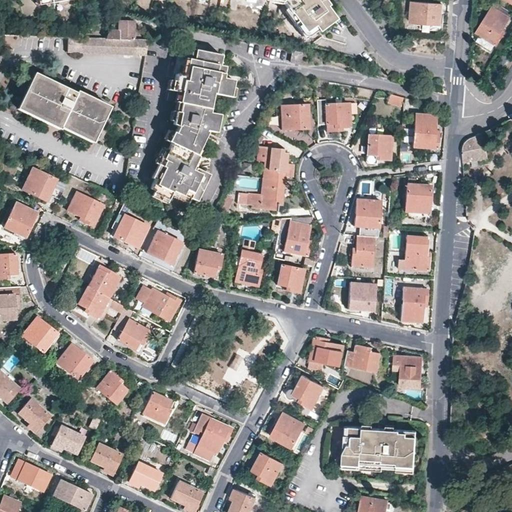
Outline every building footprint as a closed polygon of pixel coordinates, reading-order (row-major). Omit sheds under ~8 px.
[(278,0),(278,3),(281,4),(302,34),(311,27),(315,33),(333,20),(324,8),(326,6),(321,0),(319,0),(319,1),(318,0),(278,0)] [(442,4),(412,2),(410,23),(440,25),(441,15),(442,4)] [(484,20),(477,32),(497,45),(502,37),(499,35),(510,18),(493,7),(484,20)] [(120,24),(111,24),(108,32),(106,38),(134,40),(134,21),(120,20),(120,24)] [(66,51),(145,57),(148,42),(134,40),(106,38),(67,36),(66,51)] [(206,113),(210,95),(232,98),(234,88),(230,87),(231,80),(221,79),(224,67),(220,66),(222,56),(178,47),(172,74),(175,74),(174,81),(168,80),(166,90),(168,91),(166,101),(176,103),(174,112),(171,112),(169,121),(172,122),(171,126),(178,128),(176,132),(170,132),(165,142),(170,144),(166,151),(162,149),(155,165),(159,167),(153,179),(155,180),(150,190),(155,193),(152,198),(167,204),(171,196),(188,204),(191,199),(197,202),(209,177),(196,170),(194,174),(191,173),(197,160),(195,158),(207,134),(215,134),(217,125),(218,116),(206,113)] [(296,52),(287,51),(285,61),(293,63),(296,52)] [(77,97),(36,77),(19,111),(60,131),(61,130),(93,146),(110,111),(78,95),(77,97)] [(404,99),(391,95),(389,105),(402,108),(404,99)] [(335,125),(335,128),(350,128),(349,104),(326,104),(326,125),(335,125)] [(308,105),(281,106),(281,131),(307,130),(308,129),(308,105)] [(435,116),(415,115),(413,147),(437,149),(437,139),(438,132),(434,132),(435,116)] [(463,162),(486,158),(484,133),(469,139),(465,142),(462,146),(462,151),(463,162)] [(376,163),(376,160),(389,161),(391,137),(367,135),(364,163),(366,163),(375,164),(376,163)] [(264,179),(284,181),(284,177),(286,165),(287,156),(283,156),(284,150),(260,147),(258,160),(266,161),(264,179)] [(22,191),(46,204),(50,197),(59,202),(66,188),(33,170),(22,191)] [(277,211),(277,205),(281,206),(284,181),(264,179),(262,196),(246,194),(245,204),(252,205),(252,208),(277,211)] [(430,187),(406,185),(404,212),(428,214),(429,199),(430,187)] [(237,203),(244,204),(246,193),(238,192),(237,203)] [(79,222),(92,228),(103,207),(76,193),(66,212),(81,219),(79,222)] [(224,194),(219,207),(227,211),(232,198),(224,194)] [(353,227),(379,229),(380,202),(355,201),(353,227)] [(15,204),(3,228),(24,239),(28,231),(36,215),(15,204)] [(114,239),(137,250),(148,229),(124,217),(114,239)] [(291,219),(284,252),(307,257),(309,246),(306,246),(312,218),(291,219)] [(147,254),(171,266),(182,245),(161,235),(166,225),(158,221),(153,231),(158,233),(147,254)] [(404,267),(428,268),(429,259),(429,252),(426,252),(427,236),(406,235),(405,256),(404,267)] [(353,250),(351,266),(372,268),(374,237),(357,236),(355,250),(353,250)] [(256,242),(244,239),(241,251),(253,253),(256,242)] [(282,260),(283,256),(280,256),(282,250),(276,249),(274,258),(282,260)] [(221,256),(199,251),(194,273),(212,278),(214,270),(218,270),(221,256)] [(258,270),(261,255),(241,251),(235,282),(257,287),(261,271),(258,270)] [(16,256),(0,256),(0,280),(8,280),(8,277),(17,277),(16,256)] [(304,271),(282,266),(277,285),(286,287),(285,291),(299,294),(304,271)] [(96,271),(87,288),(108,298),(118,279),(105,271),(103,275),(96,271)] [(375,285),(350,283),(348,310),(373,312),(375,285)] [(167,321),(179,301),(166,294),(165,297),(152,290),(150,291),(143,287),(134,303),(167,321)] [(108,298),(87,288),(78,305),(85,309),(84,312),(96,319),(99,315),(108,298)] [(427,289),(403,288),(401,321),(408,322),(421,322),(423,305),(426,305),(426,297),(427,289)] [(0,321),(15,321),(15,311),(18,310),(17,297),(19,297),(19,289),(0,289),(0,321)] [(114,302),(108,298),(99,315),(96,319),(96,320),(103,323),(110,308),(114,302)] [(110,308),(121,314),(124,307),(114,302),(110,308)] [(129,310),(124,307),(121,314),(120,315),(122,316),(117,324),(124,329),(117,340),(134,350),(139,343),(142,345),(149,332),(128,320),(129,320),(125,317),(129,310)] [(22,337),(43,353),(58,334),(50,328),(37,318),(22,337)] [(328,338),(315,336),(308,368),(321,371),(323,363),(339,366),(343,345),(328,342),(328,338)] [(57,364),(78,380),(92,361),(82,353),(72,345),(57,364)] [(376,371),(380,353),(370,352),(371,347),(356,345),(355,351),(348,350),(344,365),(376,371)] [(408,356),(394,355),(393,370),(400,370),(399,387),(420,389),(421,374),(422,358),(421,357),(408,356)] [(0,397),(6,403),(18,389),(0,372),(0,397)] [(116,404),(127,390),(119,384),(122,381),(110,372),(97,389),(116,404)] [(323,386),(302,375),(292,394),(300,398),(299,401),(312,408),(323,386)] [(143,414),(165,424),(171,411),(168,409),(171,401),(153,393),(143,414)] [(50,416),(31,399),(18,414),(29,423),(28,425),(36,432),(50,416)] [(304,423),(282,412),(270,436),(291,447),(304,423)] [(194,453),(209,461),(213,453),(216,454),(222,442),(225,443),(231,429),(210,419),(210,418),(202,414),(193,433),(197,434),(199,431),(203,433),(194,453)] [(92,417),(89,427),(96,430),(99,420),(92,417)] [(385,428),(377,427),(344,425),(341,464),(381,467),(392,468),(412,469),(413,452),(415,430),(385,428)] [(84,437),(61,426),(52,445),(62,450),(63,448),(76,454),(84,437)] [(177,436),(165,431),(162,438),(173,444),(177,436)] [(460,443),(468,448),(470,444),(464,437),(460,443)] [(103,469),(113,474),(122,455),(98,444),(90,461),(104,467),(103,469)] [(282,463),(261,452),(252,470),(259,474),(258,477),(271,484),(282,463)] [(26,484),(43,491),(50,475),(25,463),(24,465),(18,462),(12,474),(19,477),(18,480),(26,484)] [(128,481),(139,486),(140,484),(153,491),(161,474),(137,462),(128,481)] [(77,510),(80,511),(83,511),(91,496),(84,493),(85,491),(60,480),(53,496),(78,508),(77,510)] [(183,507),(192,511),(201,493),(178,482),(170,499),(183,505),(183,507)] [(35,488),(26,484),(22,492),(31,496),(35,488)] [(249,511),(255,498),(235,490),(231,500),(233,501),(228,511),(249,511)] [(0,511),(17,511),(21,503),(4,496),(0,505),(0,511)] [(384,511),(387,500),(362,496),(359,511),(384,511)]
